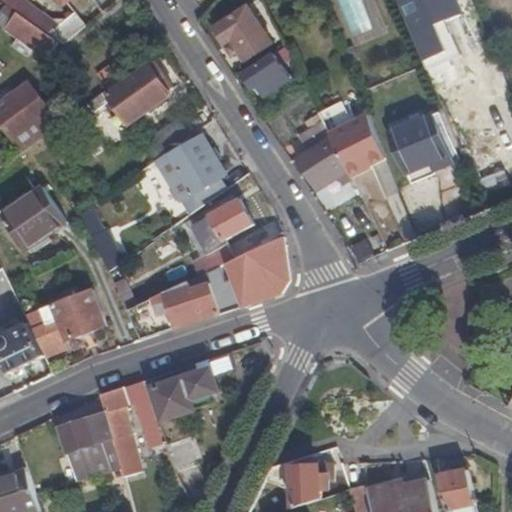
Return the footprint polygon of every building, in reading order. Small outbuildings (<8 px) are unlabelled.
[(470,0),(458,0),(466,20),(476,16),(470,0)] [(66,46),(87,28),(76,15),(61,27),(23,1),(16,11),(66,46)] [(47,61),(59,45),(17,15),(6,6),(0,14),(0,25),(6,30),(6,31),(47,61)] [(217,28),(228,45),(234,41),(240,49),(248,61),(275,43),(250,6),(217,28)] [(455,43),(464,71),(493,62),(485,34),(455,43)] [(234,41),(228,45),(233,53),(240,49),(234,41)] [(282,64),(293,57),(288,47),(276,55),(282,64)] [(276,55),(246,75),(256,90),(262,87),(269,97),(293,80),(282,64),(276,55)] [(156,63),(151,66),(173,97),(178,93),(156,63)] [(147,69),(144,65),(85,108),(90,115),(94,112),(96,114),(115,101),(133,125),(173,97),(151,66),(147,69)] [(0,171),(5,169),(0,162),(0,128),(4,126),(23,152),(62,123),(32,83),(0,107),(0,171)] [(90,115),(85,108),(76,115),(81,122),(90,115)] [(411,116),(414,122),(423,118),(420,112),(411,116)] [(385,149),(370,114),(329,133),(332,137),(349,173),(351,175),(388,157),(385,149)] [(451,158),(462,154),(452,130),(441,134),(433,114),(423,118),(414,122),(392,132),(409,173),(431,163),(435,170),(453,162),(451,158)] [(76,115),(46,138),(52,151),(85,127),(81,122),(76,115)] [(160,161),(195,137),(182,119),(147,144),(160,161)] [(462,154),(481,198),(502,189),(511,185),(505,171),(495,174),(482,180),(477,165),(489,160),(511,150),(511,144),(503,124),(479,134),(468,139),(461,121),(450,125),(452,130),(462,154)] [(211,204),(231,189),(226,179),(229,178),(206,136),(160,161),(186,202),(193,213),(211,204)] [(318,192),(349,173),(332,137),(331,138),(298,161),(318,192)] [(3,217),(26,252),(68,224),(45,189),(3,217)] [(209,274),(230,265),(238,260),(227,242),(256,227),(242,203),(224,213),(221,208),(211,213),(214,218),(194,229),(209,255),(201,259),(208,275),(209,274)] [(94,206),(82,214),(110,273),(130,259),(94,206)] [(293,282),(286,239),(257,252),(262,262),(250,268),(245,257),(238,260),(230,265),(243,297),(247,307),(286,295),(293,282)] [(143,342),(224,315),(220,305),(209,274),(208,275),(138,308),(129,313),(143,342)] [(118,289),(129,313),(138,308),(127,284),(118,289)] [(62,345),(110,327),(95,291),(77,298),(75,293),(63,297),(65,303),(27,316),(31,325),(47,357),(48,358),(65,352),(62,345)] [(224,315),(247,307),(243,297),(220,305),(224,315)] [(10,375),(47,357),(31,325),(8,335),(8,337),(3,338),(0,340),(0,348),(1,350),(3,351),(0,353),(10,375)] [(235,369),(229,353),(179,370),(182,380),(153,389),(164,420),(195,410),(191,399),(212,393),(218,391),(213,376),(235,369)] [(128,399),(125,388),(102,396),(107,413),(119,457),(136,452),(123,406),(120,407),(119,402),(128,399)] [(215,404),(212,393),(191,399),(195,410),(215,404)] [(163,444),(152,407),(143,410),(148,427),(146,428),(152,447),(163,444)] [(120,462),(119,457),(107,413),(61,428),(78,482),(111,472),(109,465),(120,462)] [(166,453),(175,472),(201,462),(190,435),(164,446),(166,453)] [(291,467),(293,509),(321,499),(320,489),(328,489),(328,479),(334,479),(335,465),(291,467)] [(0,482),(29,474),(26,468),(0,476),(0,482)] [(469,471),(439,477),(448,511),(459,511),(459,508),(478,504),(469,471)] [(36,496),(29,474),(0,482),(0,511),(37,511),(41,511),(36,496)] [(404,482),(368,492),(373,511),(437,511),(429,481),(406,488),(404,482)] [(366,485),(350,489),(357,511),(373,511),(368,492),(366,485)]
